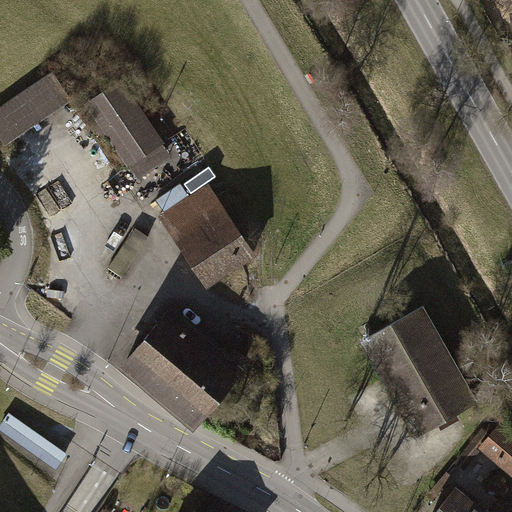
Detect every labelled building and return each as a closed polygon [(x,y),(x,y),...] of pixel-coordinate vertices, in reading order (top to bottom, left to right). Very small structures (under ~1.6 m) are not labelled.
[(0,56),(0,96),(18,85),(0,56)] [(0,130),(8,143),(75,99),(55,69),(0,105),(0,130)] [(132,78),(93,98),(134,179),(174,158),(132,78)] [(210,287),(261,254),(213,180),(162,213),(210,287)] [(112,268),(124,276),(151,237),(138,229),(112,268)] [(247,368),(172,305),(125,360),(200,423),(247,368)] [(473,403),(421,305),(358,339),(411,436),(473,403)] [(9,413),(0,424),(0,429),(57,469),(68,454),(9,413)] [(511,437),(499,427),(479,450),(511,477),(511,437)] [(484,511),(457,489),(437,511),(484,511)] [(205,511),(195,503),(187,511),(205,511)]
